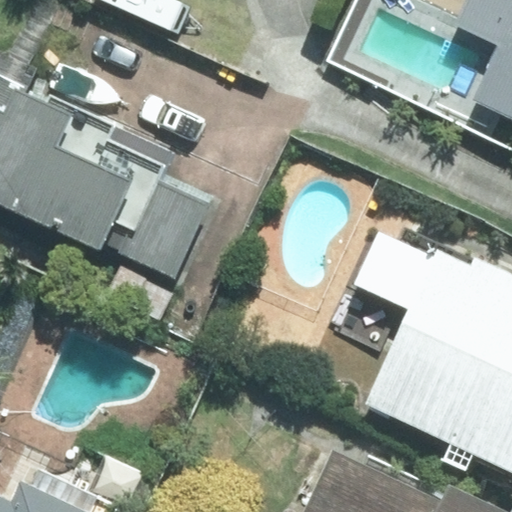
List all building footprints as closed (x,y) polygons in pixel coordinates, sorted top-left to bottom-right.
[(511,0),(476,0),(469,17),(511,36),(511,37),(488,91),(511,101),(511,0)] [(0,185),(190,268),(222,194),(171,172),(185,142),(0,61),(0,185)] [(511,257),(455,232),(383,396),(511,452),(511,257)] [(348,440),(313,511),(511,511),(511,491),(471,473),(461,494),(348,440)] [(0,511),(131,511),(38,469),(28,489),(0,476),(0,511)]
